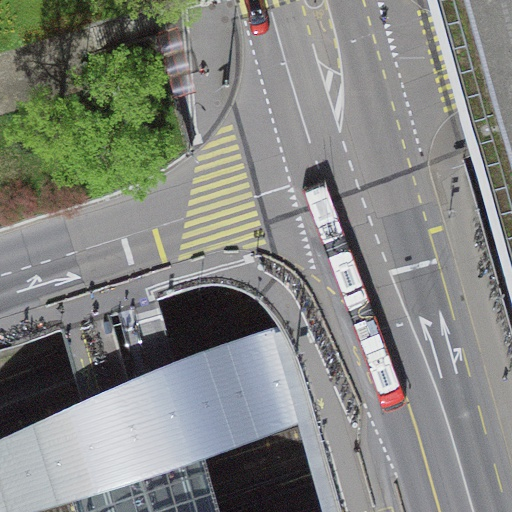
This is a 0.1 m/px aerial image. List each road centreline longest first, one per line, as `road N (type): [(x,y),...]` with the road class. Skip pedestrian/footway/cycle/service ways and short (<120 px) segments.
road 1 (secondary): [(12,142),(460,122)]
road 2 (secondary): [(390,0),(12,142)]
road 3 (secondary): [(358,159),(0,278)]
road 4 (secondary): [(455,511),(358,159)]
road 5 (secondary): [(341,100),(511,32)]
road 6 (secondary): [(412,0),(401,24),(402,65),(423,101),(460,122)]
